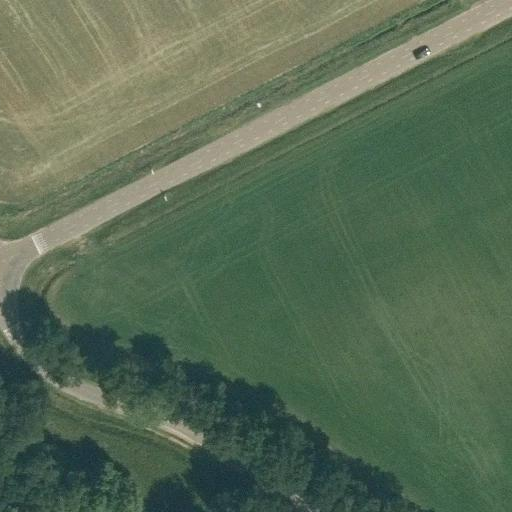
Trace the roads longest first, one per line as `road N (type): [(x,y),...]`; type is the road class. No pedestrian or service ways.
road 1 (tertiary): [(0,264),(511,9)]
road 2 (unclassified): [(310,511),(171,421),(71,390),(24,348),(0,301)]
